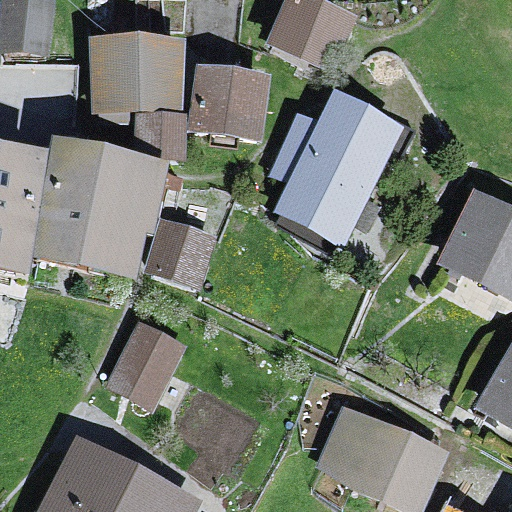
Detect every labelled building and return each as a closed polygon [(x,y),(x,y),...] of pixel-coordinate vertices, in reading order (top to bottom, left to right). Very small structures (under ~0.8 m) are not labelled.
[(348,27),(290,5),(269,58),(327,80),(348,27)] [(1,54),(49,57),(52,13),(4,10),(1,54)] [(168,50),(83,50),(84,112),(168,112),(168,50)] [(261,84),(188,76),(181,134),(254,143),(261,84)] [(348,258),(403,138),(328,105),(316,129),(291,186),(274,224),(348,258)] [(316,129),(295,119),(270,177),(291,186),(316,129)] [(155,181),(58,161),(39,263),(130,286),(155,181)] [(34,175),(0,170),(0,277),(20,280),(34,175)] [(511,301),(511,228),(474,210),(445,270),(511,301)] [(205,242),(167,231),(153,282),(190,292),(205,242)] [(179,356),(134,334),(108,387),(153,409),(179,356)] [(511,359),(479,423),(511,440),(511,359)] [(423,511),(446,467),(340,417),(312,475),(391,511),(423,511)] [(196,511),(69,446),(35,511),(196,511)]
